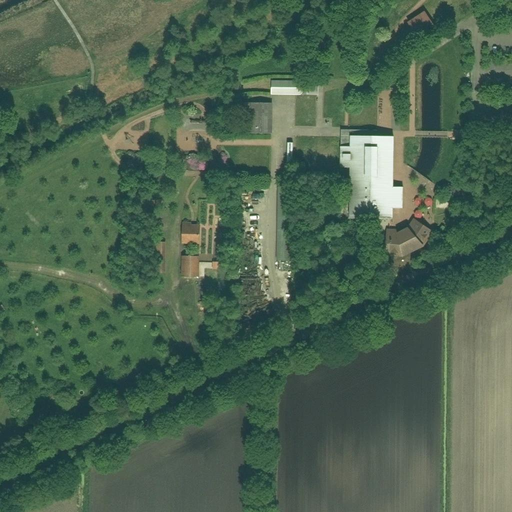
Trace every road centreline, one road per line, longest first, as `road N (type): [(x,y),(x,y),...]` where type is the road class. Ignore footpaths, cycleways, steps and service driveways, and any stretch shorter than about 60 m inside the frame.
road 1 (track): [(511,217),(0,472)]
road 2 (track): [(184,175),(170,302),(204,371)]
